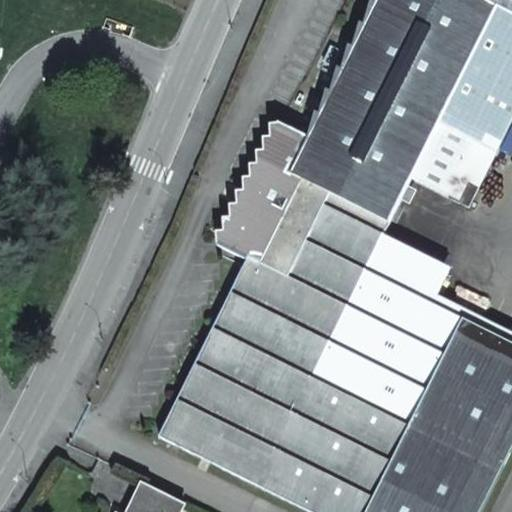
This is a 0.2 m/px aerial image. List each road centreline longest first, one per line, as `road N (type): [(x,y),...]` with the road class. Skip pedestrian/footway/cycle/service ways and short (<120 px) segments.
road 1 (unknown): [(96,423),(288,0)]
road 2 (residential): [(0,484),(199,86)]
road 3 (residential): [(199,86),(144,46),(85,34),(22,56),(0,97)]
road 4 (unknown): [(96,423),(252,511)]
